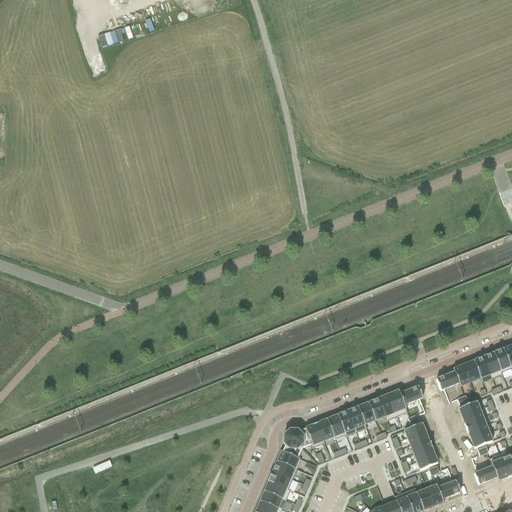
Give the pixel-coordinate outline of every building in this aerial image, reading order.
[(511,346),(502,350),(510,370),(511,369),(511,346)] [(502,350),(493,354),(501,376),(502,376),(501,374),(510,370),(502,350)] [(493,354),(483,358),(491,380),(501,376),(493,354)] [(483,358),(473,362),(481,384),(491,380),(483,358)] [(473,362),(463,366),(470,384),(479,380),(481,385),(481,384),(473,362)] [(463,366),(452,370),(460,388),(470,384),(463,366)] [(453,374),(435,381),(440,392),(458,385),(459,388),(460,388),(452,370),(453,374)] [(398,392),(397,392),(406,414),(407,414),(404,406),(418,401),(419,400),(422,399),(417,388),(399,395),(398,392)] [(397,392),(387,396),(396,418),(406,414),(397,392)] [(387,396),(377,400),(386,422),(396,418),(387,396)] [(377,400),(367,404),(374,422),(384,418),(386,423),(386,422),(377,400)] [(475,403),(458,410),(461,418),(479,411),(475,403)] [(367,404),(357,408),(366,431),(366,430),(364,426),(374,422),(367,404)] [(357,408),(347,413),(355,435),(366,431),(357,408)] [(479,411),(461,418),(464,426),(463,426),(464,426),(482,419),(479,411)] [(347,413),(337,417),(345,438),(355,435),(347,413)] [(337,417),(326,421),(334,441),(344,436),(345,439),(345,438),(337,417)] [(482,419),(464,426),(467,434),(485,427),(482,419)] [(319,423),(315,425),(323,445),(324,445),(323,442),(332,438),(333,441),(334,441),(326,421),(319,424),(319,423)] [(312,427),(305,429),(313,449),(323,445),(315,425),(311,426),(312,427)] [(419,425),(403,432),(407,440),(424,433),(421,425),(419,425)] [(485,427),(467,434),(467,435),(467,434),(470,442),(488,435),(485,427)] [(289,431),(286,434),(301,450),(311,446),(312,449),(313,449),(305,429),(304,429),(305,431),(298,433),(296,432),(289,431)] [(424,433),(407,440),(410,448),(428,441),(428,440),(427,440),(424,433)] [(281,452),(281,453),(300,462),(301,461),(297,460),(301,450),(286,434),(283,437),(283,445),(285,446),(282,453),(281,452)] [(488,435),(470,442),(474,450),(491,443),(488,435)] [(428,441),(410,448),(413,456),(431,448),(428,441)] [(431,448),(413,456),(416,463),(434,456),(431,449),(431,448)] [(511,462),(508,452),(499,456),(508,479),(511,477),(511,462)] [(281,453),(276,463),(296,471),(300,462),(281,453)] [(434,456),(416,463),(419,472),(429,468),(435,465),(437,465),(434,456)] [(499,456),(489,460),(497,482),(507,479),(508,479),(499,456)] [(476,474),(473,475),(477,486),(496,479),(497,483),(497,482),(489,460),(488,460),(490,466),(475,472),(476,474)] [(109,462),(92,469),(95,474),(111,467),(109,462)] [(276,463),(272,473),(292,481),(296,471),(276,463)] [(269,477),(267,483),(290,492),(288,491),(292,481),(272,473),(270,477),(269,477)] [(450,479),(435,486),(442,504),(443,504),(441,501),(459,494),(455,483),(452,484),(450,479)] [(268,483),(263,493),(285,502),(290,492),(267,483),(268,483)] [(435,487),(426,490),(433,508),(442,504),(435,486),(434,486),(435,487)] [(422,511),(414,490),(404,494),(410,511),(422,511)] [(414,490),(422,511),(423,511),(433,508),(426,490),(416,494),(414,490)] [(263,493),(259,503),(281,511),(285,502),(263,493)] [(374,511),(372,511),(410,511),(404,494),(394,498),(395,502),(395,503),(394,503),(384,507),(383,507),(374,511)] [(281,511),(259,503),(255,511),(281,511)]
